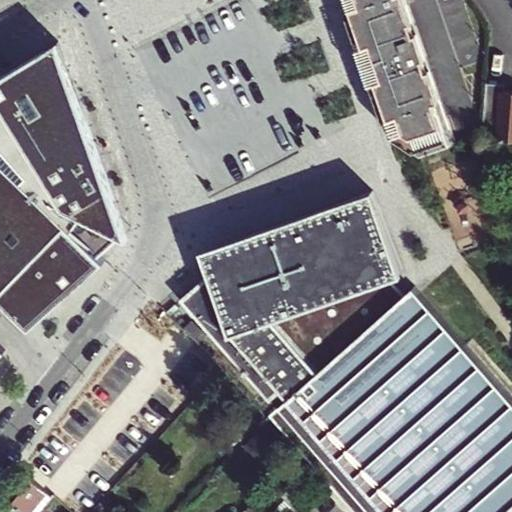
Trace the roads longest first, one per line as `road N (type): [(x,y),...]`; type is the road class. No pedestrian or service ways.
road 1 (residential): [(0,450),(129,284),(153,240),(148,182),(83,0)]
road 2 (unknown): [(437,0),(482,138)]
